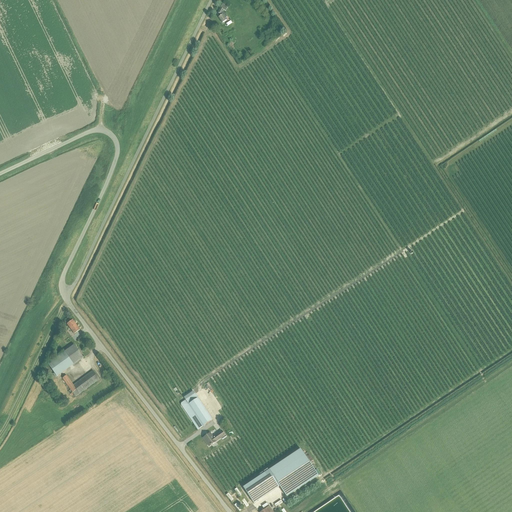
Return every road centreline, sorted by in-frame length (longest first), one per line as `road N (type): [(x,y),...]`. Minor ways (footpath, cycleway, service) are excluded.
road 1 (unclassified): [(66,298),(211,0)]
road 2 (unclassified): [(0,172),(94,130),(114,141),(63,275),(66,298)]
road 3 (unclassified): [(231,511),(66,298)]
road 4 (track): [(0,435),(66,298)]
